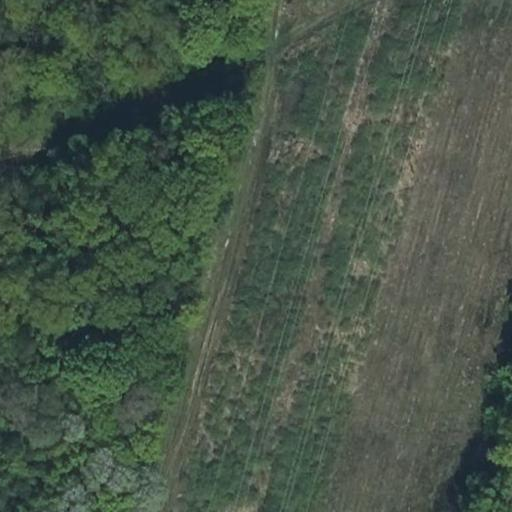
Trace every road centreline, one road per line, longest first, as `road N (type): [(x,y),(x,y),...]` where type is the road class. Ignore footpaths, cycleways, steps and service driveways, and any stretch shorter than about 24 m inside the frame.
road 1 (track): [(181,511),(305,47),(296,34)]
road 2 (track): [(297,0),(296,34),(0,162)]
road 3 (track): [(511,289),(448,511)]
